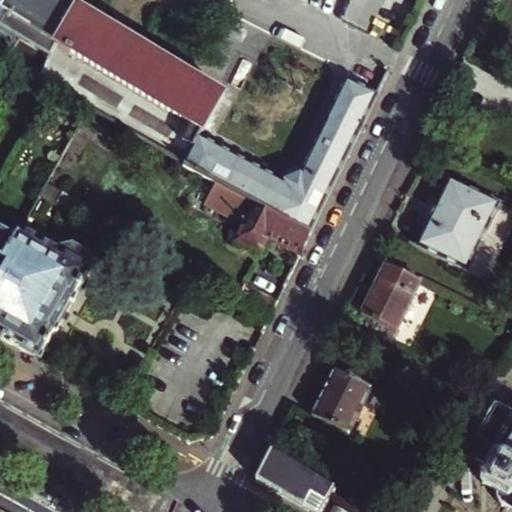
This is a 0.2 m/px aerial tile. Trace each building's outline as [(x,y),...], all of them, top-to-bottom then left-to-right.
[(0,0),(0,30),(50,61),(58,47),(112,80),(191,127),(183,142),(193,149),(184,165),(184,166),(229,190),(255,205),(312,235),(378,95),(347,80),(303,172),(301,169),(282,178),(284,182),(252,166),(201,138),(225,96),(79,10),(84,0),(0,0)] [(58,47),(50,61),(40,79),(184,165),(193,149),(183,142),(191,127),(112,80),(58,47)] [(450,181),(417,248),(466,272),(499,205),(450,181)] [(222,205),(248,219),(255,205),(229,190),(222,205)] [(262,255),(270,240),(273,232),(277,235),(282,245),(302,255),(312,235),(255,205),(248,219),(237,243),(262,255)] [(0,284),(10,266),(5,263),(17,241),(0,231),(0,284)] [(273,232),(270,240),(282,245),(277,235),(273,232)] [(10,266),(0,284),(0,337),(41,360),(42,357),(41,357),(56,332),(57,332),(59,329),(56,327),(70,301),(73,303),(75,299),(88,275),(89,275),(91,272),(90,271),(91,269),(88,258),(73,249),(61,252),(60,254),(22,233),(17,241),(5,263),(10,266)] [(421,284),(386,267),(362,317),(397,334),(421,284)] [(313,417),(348,434),(370,388),(335,371),(313,417)] [(511,502),(511,419),(497,412),(485,435),(493,440),(482,458),(500,468),(493,480),(495,485),(507,492),(505,497),(503,498),(504,502),(508,500),(511,502)] [(311,511),(376,511),(338,490),(315,477),(272,452),(257,479),(311,511)] [(322,465),(315,477),(338,490),(345,478),(322,465)]
